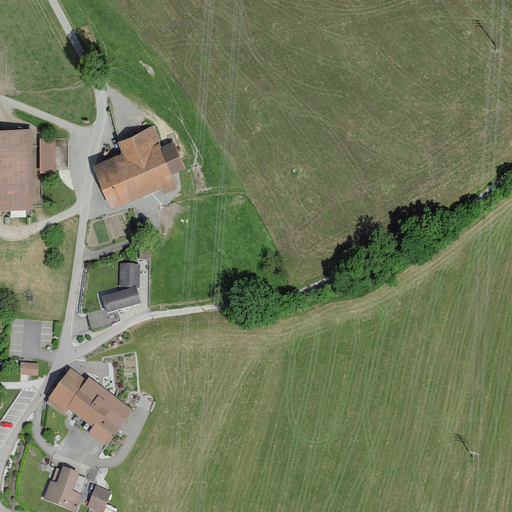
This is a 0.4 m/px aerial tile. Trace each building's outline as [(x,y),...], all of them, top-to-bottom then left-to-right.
[(154,126),(117,140),(122,152),(95,162),(112,206),(160,188),(162,193),(176,187),(171,174),(185,168),(174,141),(162,146),(154,126)] [(0,209),(32,209),(32,129),(0,129),(0,209)] [(53,138),(39,138),(39,173),(53,173),(53,138)] [(149,250),(140,250),(139,261),(149,261),(149,250)] [(139,288),(139,266),(120,266),(119,288),(139,288)] [(141,306),(137,290),(104,298),(108,314),(141,306)] [(37,377),(38,365),(20,365),(20,376),(37,377)] [(86,383),(71,372),(46,404),(63,417),(66,414),(91,433),(89,436),(105,448),(125,422),(110,411),(116,402),(88,380),(86,383)] [(73,492),(80,475),(63,468),(61,472),(56,470),(44,501),(69,511),(74,511),(81,495),(73,492)] [(116,497),(95,488),(86,509),(93,511),(115,511),(116,510),(111,507),(116,497)]
